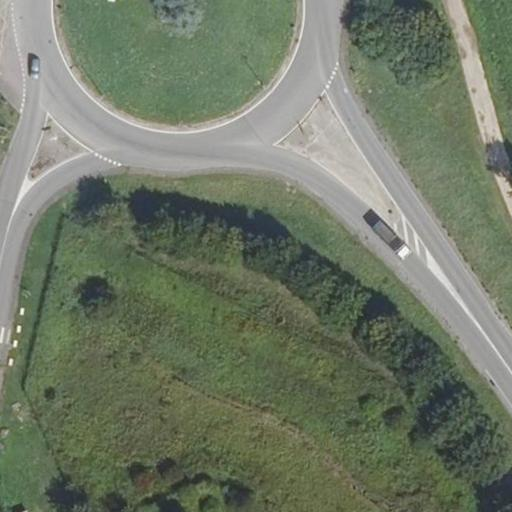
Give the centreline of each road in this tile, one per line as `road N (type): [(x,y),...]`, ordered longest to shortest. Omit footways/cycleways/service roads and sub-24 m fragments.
road 1 (secondary): [(500,357),(501,329),(313,48)]
road 2 (secondary): [(225,139),(315,176),(411,258),(480,350),(500,357)]
road 3 (unclassified): [(0,275),(18,215),(51,180),(126,137)]
road 4 (track): [(511,186),(450,0)]
road 5 (unclassified): [(57,79),(10,190),(0,241)]
road 6 (secondary): [(225,139),(264,119),(294,87),(313,48)]
